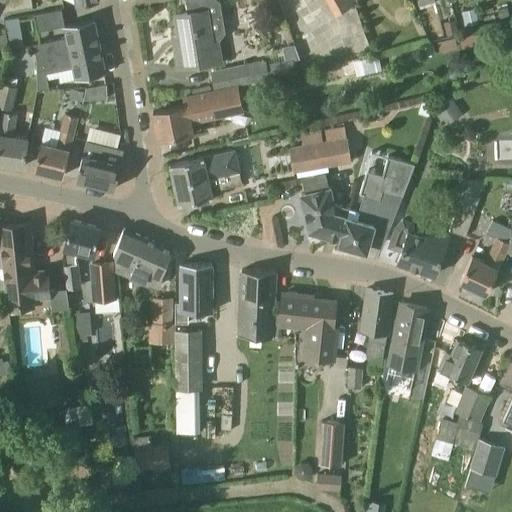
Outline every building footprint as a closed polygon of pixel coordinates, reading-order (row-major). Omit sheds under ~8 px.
[(220,38),(225,32),(220,1),(219,0),(185,0),(187,11),(176,13),(181,46),(175,47),(178,67),(221,60),(217,39),(220,38)] [(327,0),(336,15),(355,2),(354,0),(327,0)] [(500,18),(509,16),(507,7),(498,8),(500,18)] [(475,8),(462,11),(465,26),(478,23),(475,8)] [(37,29),(64,24),(61,9),(60,9),(34,14),(37,29)] [(18,17),(5,19),(7,32),(21,30),(18,17)] [(93,18),(64,24),(66,36),(33,42),(36,57),(99,45),(93,18)] [(444,23),(447,35),(458,33),(455,21),(444,23)] [(6,33),(0,33),(0,46),(8,45),(6,33)] [(104,72),(99,45),(36,57),(39,87),(48,87),(45,71),(72,66),(74,78),(104,72)] [(378,56),(334,64),(337,79),(376,71),(376,69),(380,68),(378,56)] [(266,59),(210,70),(214,88),(270,77),(266,59)] [(17,87),(0,82),(0,106),(12,110),(17,87)] [(106,84),(86,88),(84,98),(106,98),(106,84)] [(239,84),(183,95),(185,103),(152,110),(152,111),(158,139),(192,132),(191,122),(244,111),(239,84)] [(83,92),(75,90),(72,99),(81,101),(83,92)] [(463,113),(449,94),(438,101),(434,112),(441,121),(446,117),(450,122),(463,113)] [(433,105),(422,102),(418,113),(430,117),(433,105)] [(74,134),(78,116),(66,113),(64,112),(59,130),(61,130),(57,145),(40,141),(39,145),(34,169),(56,174),(62,175),(69,148),(70,148),(73,133),(74,134)] [(26,142),(26,138),(12,136),(15,114),(3,113),(0,130),(0,162),(22,166),(26,142)] [(348,137),(324,141),(328,166),(352,162),(351,159),(348,137)] [(324,140),(292,146),(296,171),(328,166),(324,140)] [(123,150),(86,141),(84,148),(82,157),(76,179),(113,188),(123,150)] [(239,171),(234,150),(169,164),(178,204),(212,196),(209,186),(217,184),(218,188),(241,183),(239,171)] [(330,187),(301,193),(309,231),(340,240),(339,243),(366,251),(375,220),(391,225),(414,163),(388,155),(382,175),(366,169),(359,193),(364,194),(357,219),(347,216),(349,209),(334,203),(330,187)] [(466,236),(480,196),(463,190),(449,230),(466,236)] [(99,226),(71,219),(62,257),(67,288),(80,286),(77,263),(76,263),(75,257),(77,250),(92,254),(93,249),(99,226)] [(448,235),(439,232),(430,228),(427,237),(413,232),(412,222),(403,219),(396,226),(389,246),(401,250),(397,261),(434,275),(448,235)] [(511,234),(511,229),(493,220),(487,233),(498,238),(486,262),(471,255),(469,259),(459,281),(486,293),(498,268),(497,268),(509,242),(511,234)] [(24,241),(28,241),(27,223),(0,224),(0,253),(5,302),(6,307),(35,303),(35,298),(47,297),(43,270),(26,272),(24,241)] [(171,249),(165,246),(123,228),(113,250),(116,270),(159,285),(162,278),(159,277),(171,249)] [(113,260),(90,262),(93,300),(117,298),(113,260)] [(188,322),(188,311),(188,308),(210,308),(210,311),(212,311),(212,263),(181,263),(180,302),(175,302),(175,322),(188,322)] [(240,300),(273,300),(274,270),(241,269),(240,300)] [(386,335),(387,335),(393,292),(366,288),(360,329),(370,330),(366,358),(368,358),(366,370),(380,373),(386,335)] [(335,300),(312,298),(313,295),(282,292),(280,316),(280,322),(285,323),(305,325),(302,354),(333,357),(336,327),(333,327),(335,300)] [(173,298),(152,297),(152,324),(153,324),(153,340),(170,341),(171,323),(172,323),(173,298)] [(240,300),(239,333),(263,334),(272,334),(273,300),(240,300)] [(388,362),(388,365),(414,370),(415,369),(427,308),(401,301),(389,363),(388,362)] [(89,314),(75,315),(77,335),(91,333),(89,314)] [(202,388),(201,329),(175,329),(175,388),(202,388)] [(423,337),(417,386),(427,388),(434,338),(423,337)] [(481,349),(456,339),(451,352),(446,350),(433,379),(444,384),(449,372),(468,380),(481,349)] [(247,356),(247,397),(262,397),(262,357),(247,356)] [(364,367),(348,366),(347,387),(362,388),(364,367)] [(54,377),(29,382),(34,407),(59,401),(54,377)] [(489,394),(465,384),(462,391),(456,407),(454,410),(459,413),(457,421),(442,416),(431,454),(448,459),(453,444),(474,451),(478,440),(483,427),(484,422),(478,420),(489,394)] [(199,388),(175,389),(176,432),(200,432),(199,388)] [(511,399),(503,420),(511,424),(511,399)] [(91,403),(82,404),(84,424),(93,423),(91,403)] [(76,405),(62,408),(67,429),(80,426),(76,405)] [(344,423),(322,421),(319,464),(341,465),(344,423)] [(126,424),(108,426),(111,448),(128,446),(126,424)] [(151,435),(133,436),(136,474),(144,473),(143,468),(170,466),(168,443),(151,445),(151,435)] [(501,448),(478,440),(474,451),(470,463),(484,468),(488,456),(498,459),(501,448)] [(362,470),(349,469),(348,477),(361,478),(362,470)] [(315,473),(315,487),(339,489),(340,474),(315,473)]
